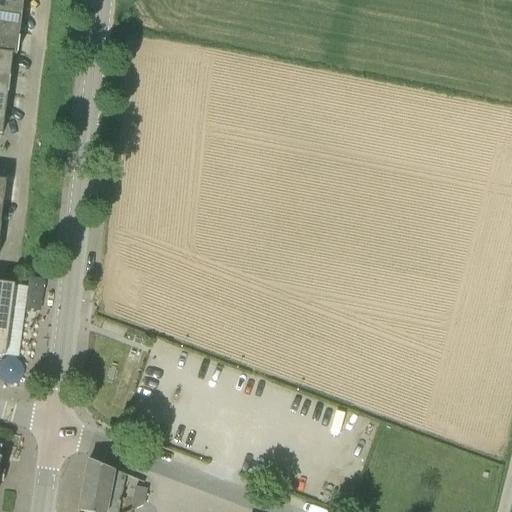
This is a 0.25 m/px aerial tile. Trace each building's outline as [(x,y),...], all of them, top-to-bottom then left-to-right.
[(23,0),(0,0),(0,12),(22,16),(23,0)] [(0,12),(0,32),(19,35),(22,16),(0,12)] [(0,53),(13,55),(17,55),(19,35),(0,32),(0,53)] [(0,74),(10,75),(13,55),(0,53),(0,74)] [(0,74),(0,94),(7,96),(10,75),(0,74)] [(13,285),(0,282),(0,354),(5,355),(8,333),(7,332),(13,285)] [(80,511),(118,511),(125,475),(89,460),(78,511),(80,511)] [(131,511),(144,506),(148,490),(136,487),(131,511)]
